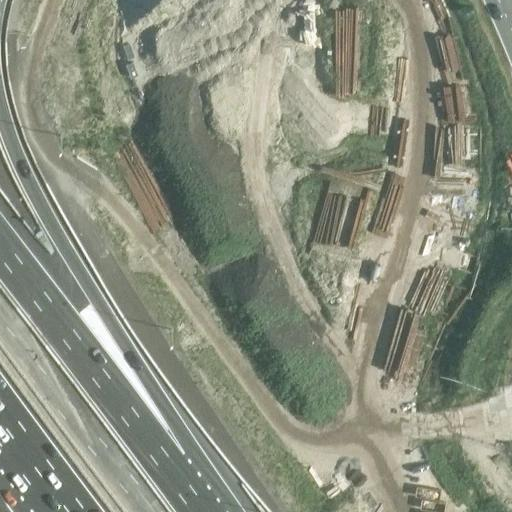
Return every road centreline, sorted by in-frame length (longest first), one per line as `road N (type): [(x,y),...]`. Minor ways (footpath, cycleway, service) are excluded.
road 1 (motorway): [(131,419),(88,298),(23,183),(0,108)]
road 2 (motorway): [(131,419),(0,248)]
